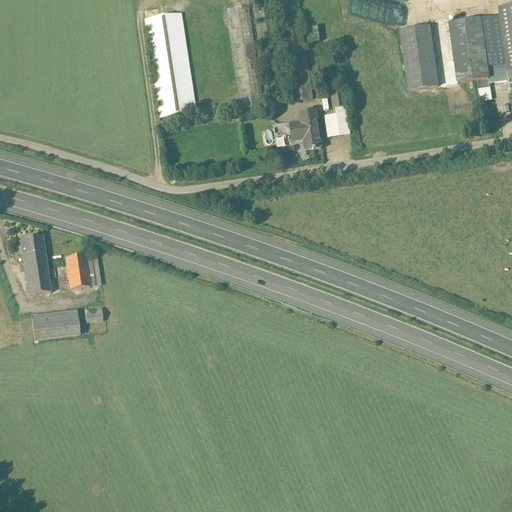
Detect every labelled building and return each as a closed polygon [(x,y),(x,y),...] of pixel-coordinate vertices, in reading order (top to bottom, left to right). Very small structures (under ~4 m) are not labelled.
[(511,8),(498,11),(499,18),(506,64),(507,73),(511,72),(511,71),(511,8)] [(159,117),(196,112),(182,14),(145,19),(159,117)] [(480,21),(487,67),(506,64),(499,18),(480,21)] [(487,67),(480,21),(450,25),(459,82),(488,78),(487,67)] [(437,87),(428,28),(400,32),(409,91),(437,87)] [(327,138),(348,135),(344,94),(331,95),(333,114),(324,115),(327,138)] [(324,150),(317,113),(301,116),(302,122),(293,124),(296,141),(305,139),(308,153),(324,150)] [(274,125),(275,137),(288,135),(287,123),(274,125)] [(42,238),(20,241),(28,298),(51,295),(42,238)] [(95,256),(85,257),(90,289),(100,288),(95,256)] [(85,257),(65,260),(70,292),(90,289),(85,257)] [(101,310),(84,312),(86,325),(102,323),(101,310)] [(77,314),(59,316),(62,338),(79,336),(77,314)] [(59,316),(31,319),(34,342),(62,338),(59,316)]
